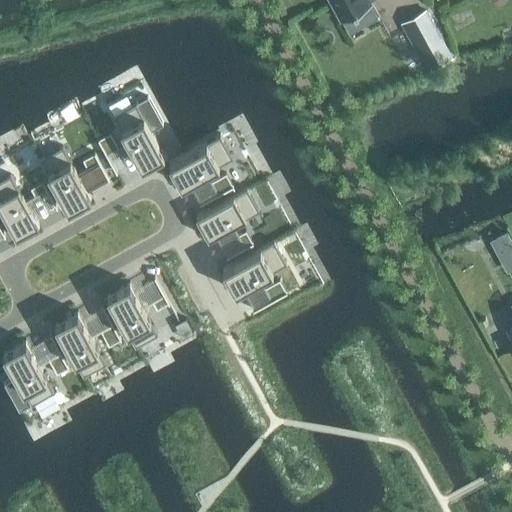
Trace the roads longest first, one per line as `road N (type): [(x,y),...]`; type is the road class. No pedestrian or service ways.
road 1 (residential): [(30,311),(5,267),(154,185),(178,229)]
road 2 (residential): [(178,229),(30,311)]
